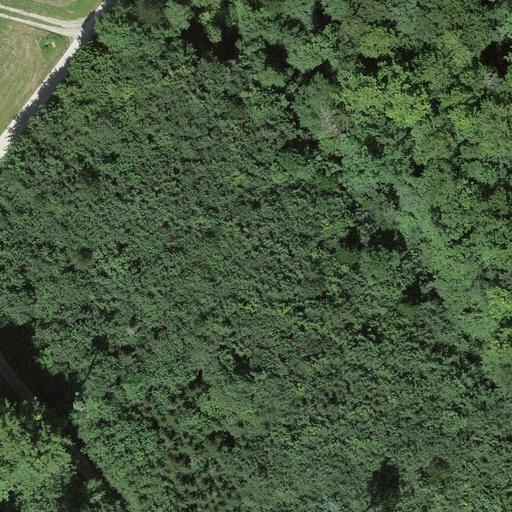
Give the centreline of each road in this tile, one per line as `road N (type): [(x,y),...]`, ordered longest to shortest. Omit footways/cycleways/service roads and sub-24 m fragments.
road 1 (track): [(0,363),(116,511)]
road 2 (track): [(115,0),(0,146)]
